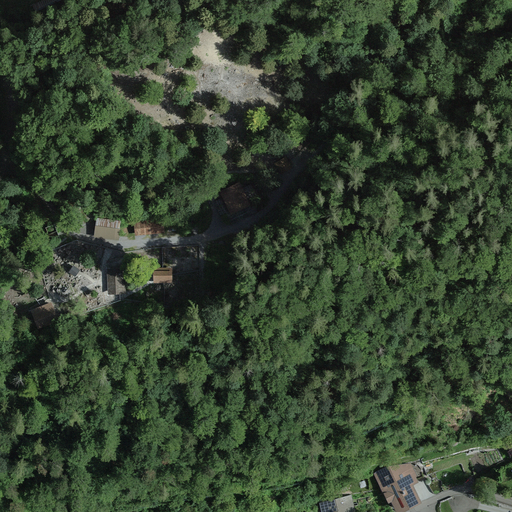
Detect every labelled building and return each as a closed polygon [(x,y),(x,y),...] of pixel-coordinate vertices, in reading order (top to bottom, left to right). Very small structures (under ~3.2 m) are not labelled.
[(281,171),(289,167),(285,160),(277,164),(281,171)] [(220,215),(226,213),(231,224),(257,211),(252,200),(257,197),(251,184),(239,189),(237,185),(223,191),(225,196),(214,201),(220,215)] [(99,220),(97,235),(118,238),(120,223),(99,220)] [(136,223),(137,233),(162,231),(161,221),(136,223)] [(157,269),(156,281),(169,281),(169,269),(157,269)] [(108,272),(108,282),(112,282),(112,290),(119,290),(119,282),(117,282),(117,272),(108,272)] [(33,310),(37,321),(56,320),(51,304),(33,310)] [(393,497),(399,508),(416,500),(408,483),(424,476),(418,462),(410,466),(401,469),(392,473),(391,471),(379,477),(390,499),(393,497)] [(322,505),(323,511),(352,511),(349,498),(322,505)]
